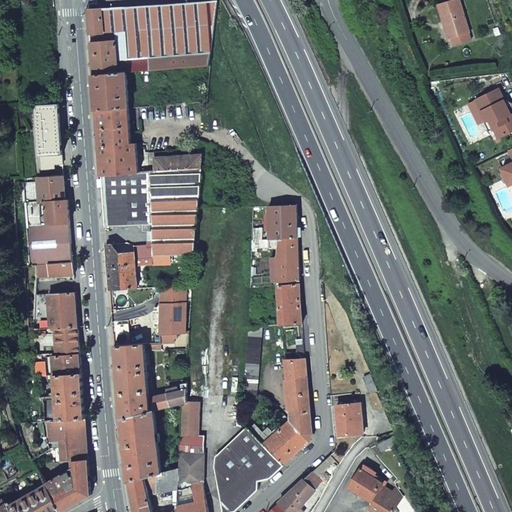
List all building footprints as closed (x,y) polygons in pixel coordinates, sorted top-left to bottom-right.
[(468,33),(457,0),(451,0),(436,5),(442,22),(444,21),(450,38),(468,33)] [(125,72),(210,65),(215,1),(88,9),(93,74),(125,72)] [(452,45),(469,40),(468,33),(450,38),(452,45)] [(93,74),(96,110),(128,108),(125,72),(93,74)] [(492,128),(496,137),(511,129),(511,112),(509,113),(507,109),(510,103),(504,98),(502,99),(497,88),(474,99),(485,120),(483,121),(487,130),(492,128)] [(36,105),(41,169),(54,168),(54,163),(62,162),(57,103),(36,105)] [(172,105),(173,118),(181,117),(180,104),(172,105)] [(96,111),(101,176),(137,173),(135,144),(134,144),(131,144),(130,141),(128,108),(96,111)] [(511,147),(508,150),(511,159),(511,161),(500,168),(508,185),(511,183),(511,147)] [(154,172),(200,168),(202,154),(173,157),(173,151),(152,152),(153,158),(154,172)] [(137,173),(101,176),(105,227),(141,223),(142,230),(152,229),(152,237),(153,255),(193,254),(200,168),(154,172),(137,173)] [(63,175),(52,176),(52,179),(21,181),(22,203),(65,200),(63,175)] [(22,203),(27,265),(34,265),(72,262),(67,200),(65,200),(22,203)] [(268,222),(269,239),(272,239),(278,238),(296,237),(298,237),(296,205),(268,205),(268,213),(265,213),(265,222),(268,222)] [(260,228),(252,228),(252,240),(260,239),(260,228)] [(269,248),(277,247),(276,254),(275,258),(276,282),(299,280),(298,237),(296,237),(278,238),(272,239),(272,243),(269,243),(269,248)] [(106,244),(110,291),(136,289),(134,253),(114,254),(113,243),(106,244)] [(72,262),(34,265),(34,277),(73,275),(72,262)] [(277,286),(279,325),(301,323),(302,323),(299,284),(277,286)] [(186,285),(161,287),(159,336),(175,333),(184,332),(186,285)] [(47,294),(49,328),(54,328),(77,327),(74,292),(47,294)] [(34,296),(34,329),(49,328),(47,294),(42,295),(39,295),(34,296)] [(114,346),(137,344),(136,332),(126,333),(125,325),(113,325),(114,346)] [(56,354),(79,353),(77,327),(54,328),(56,354)] [(256,398),(260,327),(252,328),(246,329),(242,397),(256,398)] [(146,344),(145,331),(136,332),(137,344),(144,344),(146,344)] [(46,353),(45,333),(31,334),(32,355),(46,353)] [(159,343),(173,342),(172,338),(175,337),(175,333),(159,336),(159,343)] [(149,398),(147,371),(145,350),(159,349),(159,343),(146,344),(144,344),(137,344),(114,346),(120,419),(150,411),(149,398)] [(53,374),(81,372),(79,353),(56,354),(51,355),(53,374)] [(311,433),(305,359),(304,359),(284,361),(286,381),(284,381),(287,411),(289,414),(289,421),(308,442),(310,438),(311,434),(311,433)] [(84,418),(81,372),(53,374),(57,420),(84,418)] [(376,392),(370,377),(367,379),(372,391),(373,394),(376,392)] [(362,381),(368,393),(368,395),(373,394),(372,391),(367,379),(362,381)] [(180,390),(167,394),(170,406),(180,404),(185,403),(186,383),(179,384),(180,390)] [(152,411),(170,406),(167,394),(149,398),(150,411),(152,411)] [(180,404),(179,436),(196,437),(198,403),(185,403),(180,404)] [(360,404),(332,405),(334,436),(363,435),(360,404)] [(159,472),(152,411),(150,411),(120,419),(123,447),(127,481),(142,477),(157,473),(159,472)] [(59,441),(59,442),(60,442),(62,460),(72,460),(72,461),(88,460),(84,418),(57,420),(46,421),(49,441),(59,441)] [(289,421),(262,444),(282,465),(308,442),(289,421)] [(246,426),(234,437),(213,455),(209,465),(210,468),(211,468),(210,470),(219,511),(226,511),(232,510),(255,489),(254,482),(268,478),(282,465),(262,444),(246,426)] [(177,467),(200,468),(201,455),(203,437),(196,437),(179,436),(177,467)] [(380,453),(398,445),(395,438),(394,437),(377,445),(380,453)] [(64,473),(44,484),(46,487),(59,511),(60,511),(90,495),(88,460),(72,461),(73,468),(64,473)] [(384,483),(375,477),(371,474),(374,470),(364,464),(349,487),(371,501),(372,500),(375,501),(370,508),(375,511),(380,511),(381,511),(382,511),(391,511),(400,500),(397,488),(395,486),(391,492),(382,486),(384,483)] [(177,487),(177,467),(159,472),(157,473),(155,493),(177,487)] [(205,511),(198,482),(200,468),(177,467),(177,487),(176,505),(172,510),(172,511),(205,511)] [(375,477),(384,483),(385,481),(376,475),(375,477)] [(309,476),(278,504),(286,511),(297,511),(318,486),(309,476)] [(132,511),(148,511),(142,477),(127,481),(132,511)] [(59,511),(46,487),(31,496),(21,501),(1,511),(59,511)] [(27,489),(17,495),(21,501),(31,496),(27,489)]
